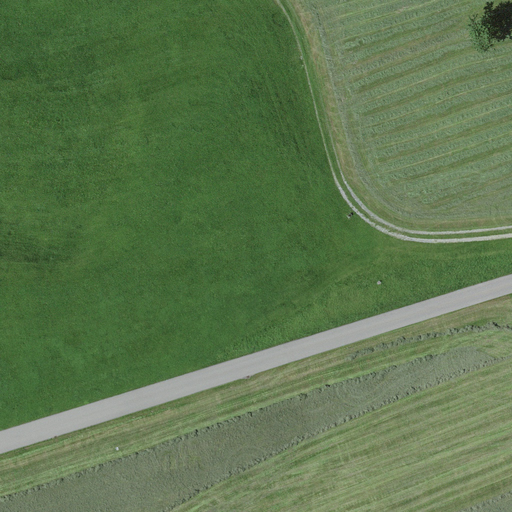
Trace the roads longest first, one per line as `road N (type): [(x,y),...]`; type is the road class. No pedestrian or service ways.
road 1 (unclassified): [(511,284),(0,443)]
road 2 (track): [(283,0),(305,39),(341,175),(358,206),(380,225),(407,233),(511,234)]
